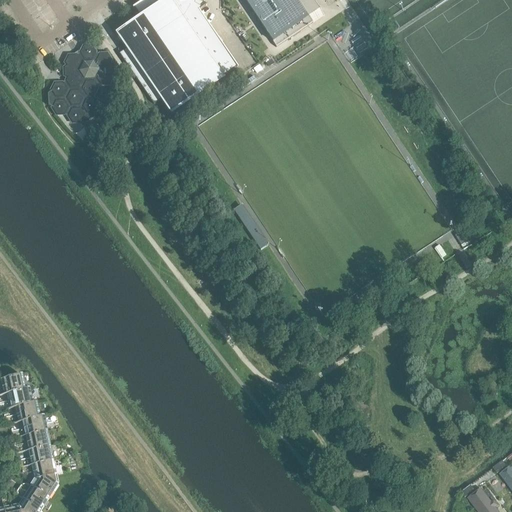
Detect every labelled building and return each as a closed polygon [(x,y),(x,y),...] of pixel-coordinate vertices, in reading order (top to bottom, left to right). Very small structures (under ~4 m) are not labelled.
[(143,0),(133,7),(133,8),(134,8),(141,18),(116,35),(126,50),(119,54),(153,105),(160,100),(170,115),(223,80),(221,77),(236,67),(237,67),(221,43),(222,43),(219,38),(218,39),(199,11),(207,5),(206,5),(201,8),(194,4),(195,3),(195,2),(196,1),(195,0),(143,0)] [(324,16),(313,0),(244,0),(276,48),(313,23),(324,16)] [(69,117),(68,118),(73,124),(81,124),(85,126),(95,119),(95,114),(99,107),(94,100),(93,100),(93,96),(94,96),(98,89),(97,88),(100,86),(101,86),(109,86),(112,79),(110,75),(113,74),(113,66),(110,64),(111,61),(107,54),(99,55),(95,53),(95,52),(91,46),(83,47),(80,53),(76,56),(68,56),(65,64),(67,67),(64,68),(66,77),(68,78),(66,81),(66,82),(63,84),(55,84),(51,92),(51,93),(48,95),(48,107),(53,109),(52,109),(57,116),(65,116),(65,115),(69,117)] [(242,77),(239,79),(244,88),(247,86),(242,77)] [(256,80),(254,77),(245,82),(248,85),(256,80)] [(260,251),(268,246),(242,206),(234,212),(260,251)] [(456,236),(462,246),(467,243),(460,233),(456,236)] [(446,256),(440,246),(436,248),(442,258),(446,256)] [(4,395),(7,394),(25,390),(22,375),(0,380),(4,395)] [(11,409),(15,408),(32,404),(29,389),(25,390),(7,394),(11,409)] [(18,423),(22,422),(40,418),(36,403),(32,404),(15,408),(18,423)] [(22,422),(25,437),(47,432),(44,417),(40,418),(22,422)] [(25,437),(28,452),(50,447),(47,432),(25,437)] [(28,452),(31,466),(53,461),(50,447),(28,452)] [(35,481),(34,481),(57,476),(53,461),(31,466),(35,481)] [(493,469),(497,474),(506,467),(502,462),(493,469)] [(511,469),(511,467),(499,476),(511,492),(511,469)] [(19,505),(18,505),(18,506),(19,511),(40,511),(44,507),(46,509),(48,510),(51,506),(47,503),(59,485),(57,476),(34,481),(19,505)] [(461,493),(465,498),(474,491),(470,486),(461,493)] [(491,502),(481,489),(467,500),(476,511),(498,511),(496,509),(499,507),(494,501),(491,502)]
